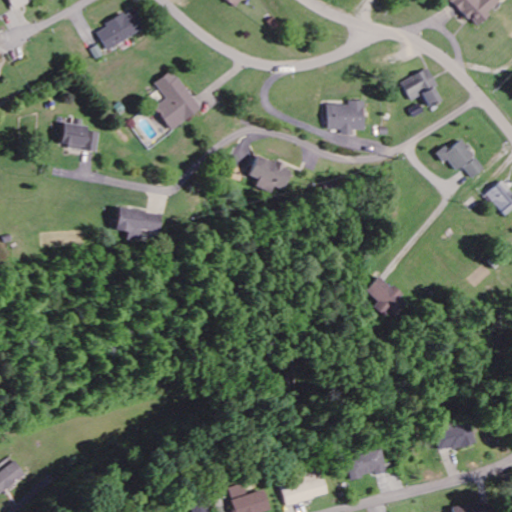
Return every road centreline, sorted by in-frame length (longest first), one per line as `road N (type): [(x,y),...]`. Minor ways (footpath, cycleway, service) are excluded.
road 1 (residential): [(485,100),(372,160),(332,158),(253,132),(225,143),(169,190),(103,180)]
road 2 (residential): [(511,133),(443,58),(309,0)]
road 3 (residential): [(382,30),(333,56),(280,66),(231,52),(166,0)]
road 4 (residential): [(335,511),(511,459)]
